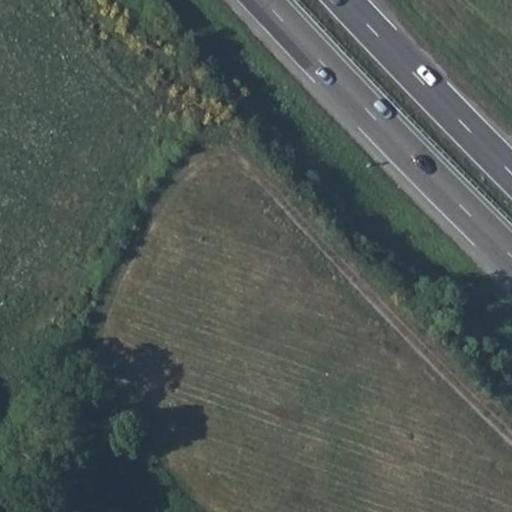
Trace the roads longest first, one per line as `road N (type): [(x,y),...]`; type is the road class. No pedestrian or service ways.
road 1 (track): [(199,130),(511,445)]
road 2 (trunk): [(263,0),(511,258)]
road 3 (trunk): [(511,173),(344,0)]
